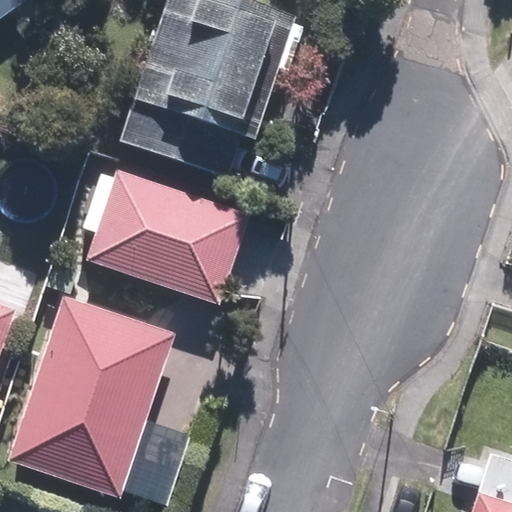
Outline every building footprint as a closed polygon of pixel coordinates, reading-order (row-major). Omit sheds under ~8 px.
[(0,0),(0,19),(27,0),(0,0)] [(299,15),(254,0),(175,0),(128,139),(244,178),(299,15)] [(122,172),(93,261),(224,305),(254,215),(122,172)] [(125,497),(177,335),(66,300),(14,461),(125,497)] [(0,303),(0,360),(18,310),(0,303)] [(477,511),(511,511),(511,501),(484,492),(477,511)]
